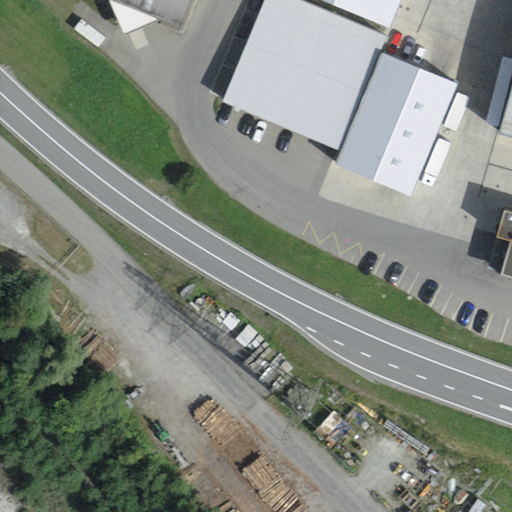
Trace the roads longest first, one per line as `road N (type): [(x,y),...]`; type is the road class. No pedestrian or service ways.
road 1 (primary): [(410,353),(192,242),(109,185),(0,92)]
road 2 (unclassified): [(410,353),(511,416)]
